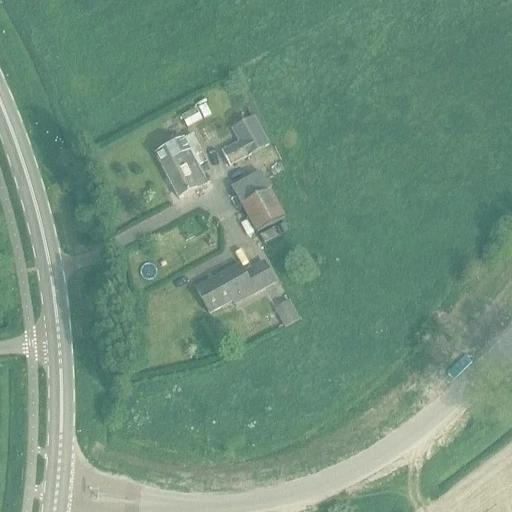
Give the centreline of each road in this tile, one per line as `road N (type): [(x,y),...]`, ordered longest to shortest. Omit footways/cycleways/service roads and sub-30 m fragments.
road 1 (tertiary): [(54,497),(251,502),(341,482),(398,446),(511,344)]
road 2 (secondary): [(58,340),(41,221),(0,106)]
road 3 (secondary): [(54,497),(58,340)]
